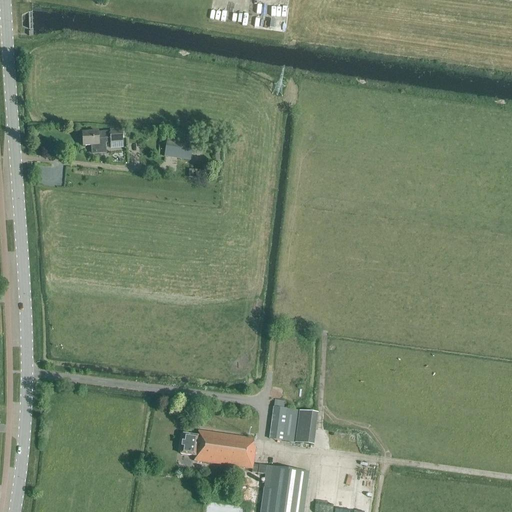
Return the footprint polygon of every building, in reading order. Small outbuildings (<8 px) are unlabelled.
[(104,139),(110,139),(111,144),(123,143),(122,131),(110,132),(98,133),(82,134),(83,147),(92,146),(92,155),(105,154),(104,139)] [(190,161),(193,143),(167,140),(165,158),(190,161)] [(191,170),(191,178),(206,178),(206,170),(191,170)] [(295,443),(299,412),(283,410),(284,403),(274,401),(273,408),(269,440),(295,443)] [(314,446),(318,414),(317,414),(300,412),(296,443),(314,446)] [(303,511),(309,473),(253,465),(255,449),(253,448),(254,440),(198,432),(197,437),(183,435),(180,455),(195,457),(194,462),(252,470),(252,473),(266,475),(260,511),(303,511)] [(355,511),(373,511),(374,499),(356,499),(355,511)]
